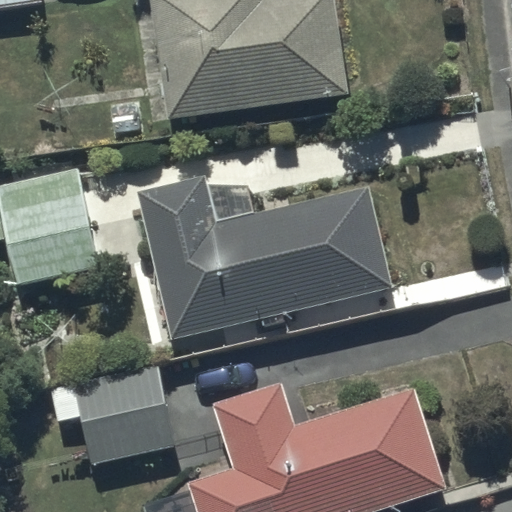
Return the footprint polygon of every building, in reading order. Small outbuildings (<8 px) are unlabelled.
[(156,0),(173,114),(352,89),(339,0),(156,0)] [(0,190),(0,192),(0,191),(0,238),(13,235),(22,279),(102,262),(82,168),(0,185),(0,190)] [(212,170),(144,187),(174,333),(264,313),(266,322),(290,316),(288,308),(396,281),(372,181),(224,218),(212,170)] [(162,362),(79,380),(97,460),(180,441),(162,362)] [(285,379),(219,399),(240,464),(194,478),(205,511),(359,511),(448,484),(417,383),(298,420),(285,379)]
